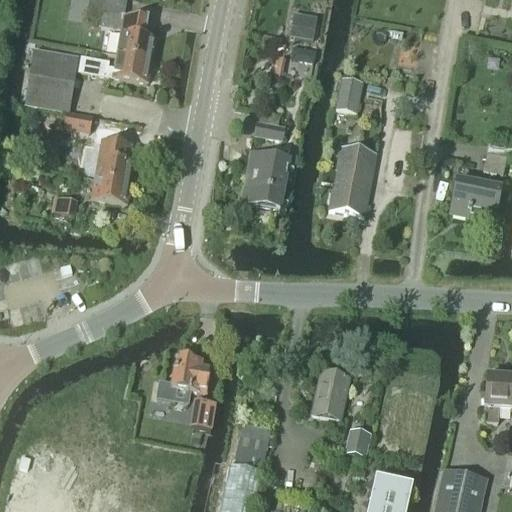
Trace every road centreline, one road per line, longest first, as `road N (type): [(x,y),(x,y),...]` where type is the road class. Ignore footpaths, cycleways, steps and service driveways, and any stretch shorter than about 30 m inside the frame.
road 1 (tertiary): [(511,307),(256,294),(173,280)]
road 2 (unknown): [(414,302),(457,0)]
road 3 (tertiary): [(173,280),(220,0)]
road 4 (tertiary): [(12,369),(173,280)]
